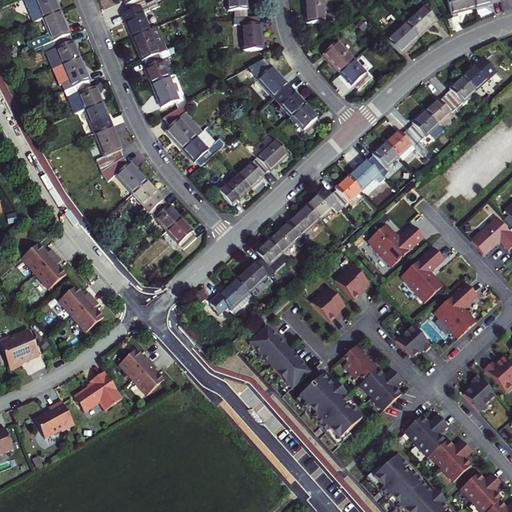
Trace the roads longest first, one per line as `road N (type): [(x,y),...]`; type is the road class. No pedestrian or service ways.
road 1 (residential): [(231,239),(157,156),(85,0)]
road 2 (tertiary): [(334,511),(147,313)]
road 3 (tertiary): [(147,313),(64,217),(0,106)]
road 4 (residential): [(511,23),(429,62),(357,126)]
road 5 (residential): [(0,402),(72,367),(147,313)]
road 6 (residential): [(357,126),(231,239)]
road 7 (residential): [(357,126),(296,57),(279,0)]
road 8 (residential): [(511,302),(429,211)]
road 9 (residential): [(511,473),(432,383)]
